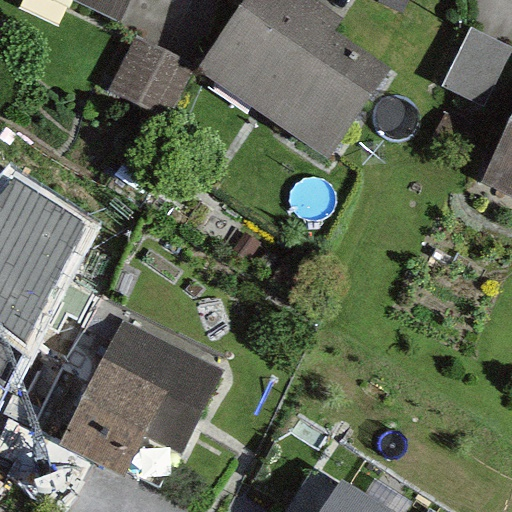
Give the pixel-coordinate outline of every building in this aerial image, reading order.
[(132,0),(48,0),(119,30),(132,0)] [(344,29),(301,0),(251,0),(199,75),(333,167),(395,78),(338,38),(344,29)] [(451,87),(489,103),(511,48),(511,41),(476,27),(451,87)] [(190,68),(132,42),(108,94),(165,121),(190,68)] [(511,118),(481,188),(511,202),(511,118)] [(0,370),(41,315),(0,284),(0,370)] [(214,378),(119,339),(70,457),(132,483),(147,446),(180,459),(214,378)]
